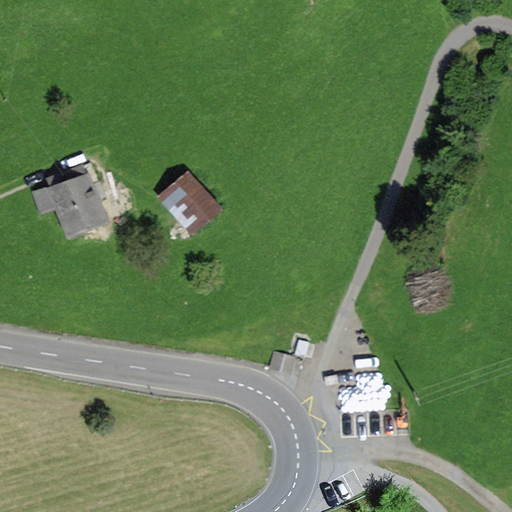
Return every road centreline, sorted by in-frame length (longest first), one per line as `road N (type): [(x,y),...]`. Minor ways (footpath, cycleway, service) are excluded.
road 1 (residential): [(511,26),(487,21),(456,36),(439,59),(319,376),(284,410)]
road 2 (secondary): [(284,410),(227,382),(0,345)]
road 3 (track): [(297,450),(397,477),(441,511)]
